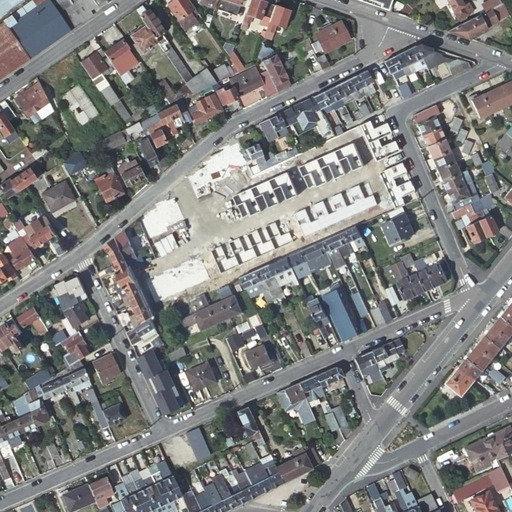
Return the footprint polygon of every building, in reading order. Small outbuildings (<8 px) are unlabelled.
[(0,0),(0,14),(20,0),(0,0)] [(58,13),(49,0),(45,0),(36,7),(31,10),(15,21),(7,26),(5,22),(0,25),(0,77),(70,30),(58,13)] [(31,10),(36,7),(32,0),(11,14),(15,21),(31,10)] [(52,0),(50,1),(58,13),(72,4),(78,0),(52,0)] [(91,0),(78,0),(72,4),(58,13),(70,30),(93,14),(90,9),(95,5),(91,0)] [(197,12),(188,0),(177,0),(168,6),(181,24),(192,15),(197,12)] [(242,0),(217,0),(216,7),(238,13),(242,0)] [(269,21),(275,5),(261,0),(249,0),(245,13),(269,21)] [(460,0),(446,0),(458,20),(469,14),(460,0)] [(502,3),(446,31),(469,39),(487,29),(486,27),(498,21),(498,20),(509,14),(503,2),(502,3)] [(145,11),(141,5),(134,10),(143,24),(156,42),(167,57),(174,52),(170,47),(166,49),(164,45),(167,43),(160,33),(163,31),(148,9),(145,11)] [(290,10),(275,5),(269,21),(264,38),(271,40),(276,25),(284,28),(290,10)] [(7,26),(15,21),(11,14),(10,12),(1,18),(5,22),(7,26)] [(205,22),(209,28),(213,15),(208,13),(205,22)] [(197,22),(194,18),(192,15),(181,24),(185,30),(197,22)] [(325,52),(350,39),(341,21),(315,34),(325,52)] [(149,47),(156,42),(143,24),(142,24),(141,24),(139,25),(138,26),(137,27),(137,28),(135,29),(137,31),(129,36),(141,53),(149,48),(149,47)] [(122,40),(103,53),(113,67),(115,70),(119,76),(126,71),(137,64),(127,49),(128,48),(122,40)] [(306,47),(303,41),(296,44),(299,50),(306,47)] [(432,51),(432,47),(420,43),(414,46),(425,66),(426,68),(443,60),(448,62),(446,63),(451,75),(470,67),(468,63),(457,60),(454,60),(443,57),(441,54),(432,51)] [(264,45),(259,58),(261,60),(277,50),(264,45)] [(425,66),(414,46),(404,51),(415,71),(425,66)] [(308,53),(306,47),(299,50),(302,56),(308,53)] [(107,76),(115,70),(113,67),(103,53),(100,48),(79,62),(94,83),(96,81),(94,78),(103,71),(107,76)] [(415,71),(404,51),(395,55),(404,75),(405,76),(415,71)] [(185,83),(192,78),(174,52),(167,57),(185,83)] [(282,67),(276,54),(262,61),(268,73),(282,67)] [(316,58),(322,69),(330,66),(324,54),(316,58)] [(404,75),(395,55),(384,61),(390,73),(391,72),(394,79),(404,75)] [(207,70),(214,80),(229,69),(225,65),(212,73),(209,69),(207,70)] [(227,78),(240,72),(235,65),(229,69),(214,80),(216,83),(227,78)] [(277,92),(291,85),(282,67),(268,73),(277,92)] [(211,86),(216,83),(214,80),(207,70),(206,69),(192,78),(185,83),(186,85),(193,95),(202,90),(211,86)] [(267,97),(277,92),(268,73),(263,75),(261,70),(257,72),(256,70),(249,73),(248,72),(229,82),(230,85),(236,97),(261,85),(267,97)] [(370,94),(375,91),(370,83),(371,82),(365,70),(354,76),(363,93),(368,90),(370,94)] [(126,71),(119,76),(124,83),(131,79),(126,71)] [(363,93),(354,76),(344,81),(352,97),(353,99),(363,95),(363,93)] [(511,103),(511,82),(510,78),(504,81),(505,84),(477,96),(475,93),(469,96),(479,118),(511,103)] [(110,105),(118,100),(103,80),(97,85),(110,105)] [(352,97),(344,81),(334,86),(342,102),(352,97)] [(48,101),(43,91),(38,82),(32,86),(14,98),(26,116),(48,101)] [(396,84),(402,98),(408,96),(401,82),(396,84)] [(60,96),(81,127),(100,114),(79,83),(60,96)] [(216,83),(211,86),(213,89),(214,92),(216,91),(220,90),(216,83)] [(181,100),(193,95),(186,85),(174,93),(170,89),(162,94),(170,106),(174,104),(181,100)] [(222,104),(236,97),(230,85),(220,90),(216,91),(222,104)] [(213,89),(211,86),(202,90),(203,94),(213,89)] [(342,102),(334,86),(324,91),(333,110),(344,105),(342,102)] [(333,110),(324,91),(313,96),(323,115),(333,110)] [(196,124),(223,111),(215,93),(196,102),(197,104),(189,108),(191,113),(191,114),(196,124)] [(15,115),(3,100),(0,101),(0,107),(9,120),(15,115)] [(180,115),(184,124),(191,121),(181,100),(174,104),(180,115)] [(170,106),(165,108),(174,127),(180,124),(177,117),(180,115),(174,104),(170,106)] [(362,118),(368,115),(363,105),(357,108),(359,111),(362,118)] [(174,127),(165,108),(156,112),(159,118),(161,122),(164,129),(168,136),(177,131),(174,127)] [(14,128),(0,109),(0,129),(4,135),(2,137),(9,145),(19,138),(13,129),(14,128)] [(357,120),(362,118),(359,111),(354,113),(357,120)] [(159,118),(156,112),(147,117),(144,118),(147,124),(159,118)] [(278,113),(260,122),(266,135),(269,141),(276,137),(276,139),(287,133),(284,126),(278,113)] [(352,122),(348,114),(343,116),(347,125),(352,122)] [(317,118),(328,139),(334,136),(331,130),(323,115),(317,118)] [(416,123),(422,135),(438,128),(433,116),(416,123)] [(462,120),(456,117),(450,131),(455,133),(462,120)] [(138,121),(124,128),(128,134),(141,127),(141,126),(138,121)] [(160,131),(164,129),(161,122),(147,129),(155,145),(156,147),(165,142),(160,131)] [(340,133),(342,132),(340,128),(339,126),(331,130),(334,136),(340,133)] [(102,150),(129,137),(128,134),(124,128),(98,141),(100,145),(102,150)] [(438,128),(422,135),(427,146),(443,139),(438,128)] [(147,129),(143,131),(146,138),(151,147),(155,145),(147,129)] [(468,131),(461,129),(456,140),(462,143),(464,139),(468,131)] [(511,138),(505,133),(496,145),(508,155),(511,149),(511,138)] [(148,166),(158,161),(155,155),(152,150),(151,147),(146,138),(140,141),(138,142),(137,142),(148,166)] [(427,146),(431,157),(448,150),(443,139),(427,146)] [(467,154),(469,150),(473,143),(466,140),(461,151),(467,154)] [(100,145),(98,141),(85,147),(87,151),(100,145)] [(287,159),(293,156),(297,154),(294,149),(284,154),(287,159)] [(431,157),(436,169),(453,162),(448,150),(431,157)] [(61,161),(68,175),(90,165),(83,151),(61,161)] [(163,170),(169,165),(162,151),(160,152),(155,155),(158,161),(163,170)] [(481,164),(482,163),(478,154),(472,156),(476,166),(481,164)] [(123,192),(121,187),(107,160),(102,162),(108,174),(102,177),(101,176),(94,180),(105,201),(123,192)] [(126,185),(128,184),(142,177),(133,160),(126,163),(125,161),(120,163),(121,166),(117,168),(126,185)] [(489,160),(482,163),(481,164),(486,175),(490,173),(494,171),(489,160)] [(436,169),(442,181),(458,174),(453,162),(436,169)] [(34,164),(20,173),(27,184),(35,179),(33,175),(39,171),(34,164)] [(27,184),(20,173),(9,180),(8,179),(0,184),(0,189),(6,198),(16,191),(25,186),(27,184)] [(498,190),(490,173),(486,175),(483,176),(490,193),(498,190)] [(447,192),(463,185),(458,174),(442,181),(447,192)] [(52,212),(74,199),(64,181),(41,194),(52,212)] [(469,204),(477,200),(471,186),(464,189),(463,185),(447,192),(455,211),(469,204)] [(392,194),(293,227),(298,243),(397,209),(392,194)] [(493,205),(488,194),(477,200),(469,204),(474,214),(481,211),(486,208),(493,205)] [(472,243),(485,237),(474,214),(469,204),(455,211),(451,212),(454,219),(460,216),(472,243)] [(489,216),(486,208),(481,211),(484,218),(489,216)] [(13,222),(5,211),(0,214),(0,218),(6,227),(13,222)] [(474,214),(485,237),(497,231),(490,215),(489,216),(484,218),(481,211),(474,214)] [(413,233),(405,215),(382,225),(390,243),(413,233)] [(57,234),(45,216),(19,233),(22,237),(26,243),(31,250),(39,245),(41,246),(44,245),(44,242),(57,234)] [(19,233),(13,222),(6,227),(16,242),(22,237),(19,233)] [(135,236),(146,231),(142,222),(131,226),(135,236)] [(365,246),(356,226),(344,231),(349,243),(354,240),(358,249),(365,246)] [(140,265),(124,230),(116,237),(126,261),(130,270),(140,265)] [(349,243),(344,231),(334,236),(343,256),(353,252),(353,251),(349,243)] [(334,236),(323,240),(333,262),(335,268),(346,263),(343,256),(334,236)] [(126,261),(116,237),(106,246),(112,254),(112,255),(117,265),(126,261)] [(323,240),(313,245),(323,267),(333,262),(323,240)] [(354,240),(349,243),(353,251),(358,249),(354,240)] [(28,265),(37,259),(31,250),(26,243),(11,252),(15,258),(13,260),(18,268),(27,263),(28,265)] [(302,250),(301,250),(306,262),(311,272),(323,267),(313,245),(302,250)] [(301,250),(287,256),(292,268),(306,262),(301,250)] [(414,262),(409,252),(400,256),(402,260),(405,267),(414,263),(414,262)] [(435,260),(432,254),(422,258),(425,265),(435,260)] [(172,256),(144,268),(156,295),(184,282),(172,256)] [(287,256),(273,263),(270,264),(275,275),(280,286),(293,280),(296,285),(300,284),(297,277),(292,268),(287,256)] [(422,258),(414,262),(414,263),(419,273),(428,270),(425,265),(422,258)] [(405,267),(402,260),(393,264),(397,273),(394,274),(406,299),(417,294),(410,277),(405,267)] [(132,273),(131,270),(130,270),(126,261),(117,265),(119,270),(118,270),(117,272),(121,280),(133,275),(132,273)] [(0,282),(8,278),(10,280),(17,276),(15,273),(9,263),(2,267),(0,263),(0,282)] [(275,275),(270,264),(258,269),(270,295),(277,292),(281,302),(286,299),(280,286),(275,275)] [(428,270),(435,286),(447,281),(439,264),(428,270)] [(108,272),(107,269),(98,272),(101,278),(105,276),(105,275),(106,273),(108,272)] [(270,295),(258,269),(241,277),(251,297),(263,292),(268,301),(272,299),(270,295)] [(419,273),(426,290),(435,286),(428,270),(419,273)] [(410,277),(417,294),(426,290),(419,273),(410,277)] [(139,289),(133,275),(121,280),(124,288),(126,289),(127,288),(130,294),(139,289)] [(302,275),(297,277),(300,284),(300,286),(306,283),(302,275)] [(87,297),(78,277),(65,283),(72,296),(64,301),(68,308),(80,301),(81,300),(87,297)] [(332,292),(341,288),(339,282),(329,286),(332,292)] [(377,304),(384,301),(385,301),(376,282),(369,286),(377,304)] [(322,297),(343,341),(361,332),(341,288),(332,292),(322,297)] [(143,298),(139,289),(130,294),(128,294),(129,295),(123,297),(127,306),(133,303),(143,298)] [(368,312),(359,291),(352,294),(361,315),(368,312)] [(394,291),(387,294),(392,304),(398,301),(394,291)] [(235,295),(223,300),(231,317),(242,312),(235,295)] [(120,298),(112,301),(114,307),(119,305),(120,302),(121,302),(121,301),(122,301),(121,299),(120,298)] [(147,307),(143,298),(133,303),(137,312),(147,307)] [(324,324),(330,322),(319,298),(314,300),(308,303),(317,321),(322,319),(324,324)] [(81,300),(80,301),(68,308),(64,311),(74,327),(88,319),(83,311),(86,310),(81,300)] [(223,300),(210,306),(217,323),(231,317),(223,300)] [(386,322),(392,319),(384,301),(377,304),(379,307),(386,322)] [(217,323),(210,306),(181,319),(185,327),(192,324),(192,325),(197,323),(200,330),(217,323)] [(511,307),(510,306),(502,316),(511,324),(511,307)] [(41,316),(35,307),(19,318),(25,327),(32,322),(35,326),(39,323),(41,326),(39,326),(43,332),(47,330),(46,328),(44,323),(40,316),(41,316)] [(151,317),(147,307),(137,312),(129,316),(120,320),(123,326),(129,323),(132,329),(151,317)] [(377,325),(386,322),(379,307),(371,311),(377,325)] [(248,319),(252,327),(254,326),(261,323),(262,322),(258,314),(248,319)] [(511,324),(502,316),(494,326),(509,338),(511,334),(511,324)] [(0,344),(3,350),(14,344),(19,351),(24,348),(17,336),(22,332),(13,317),(0,325),(0,344)] [(156,328),(151,317),(132,329),(126,332),(132,345),(135,344),(143,340),(142,336),(156,328)] [(55,321),(53,318),(48,321),(44,323),(46,328),(53,324),(52,323),(55,321)] [(359,321),(363,332),(367,330),(362,319),(359,321)] [(260,338),(267,335),(262,322),(261,323),(254,326),(260,338)] [(324,337),(328,335),(324,326),(320,328),(322,332),(324,337)] [(509,338),(494,326),(486,335),(501,348),(509,338)] [(160,335),(156,328),(142,336),(143,340),(145,342),(160,335)] [(86,343),(79,331),(63,340),(70,352),(61,357),(67,368),(79,360),(89,354),(84,344),(86,343)] [(239,333),(226,339),(232,351),(245,345),(239,333)] [(501,348),(486,335),(478,345),(493,357),(493,358),(501,348)] [(403,349),(397,338),(370,350),(376,362),(379,370),(387,366),(385,362),(396,357),(394,353),(403,349)] [(478,345),(468,358),(483,370),(493,358),(493,357),(478,345)] [(270,360),(263,346),(247,353),(247,354),(244,356),(250,368),(253,367),(253,368),(270,360)] [(186,354),(183,347),(170,353),(173,360),(186,354)] [(155,394),(165,415),(180,408),(171,387),(175,385),(168,369),(164,371),(154,349),(138,358),(148,379),(152,377),(159,392),(155,394)] [(354,359),(361,375),(373,369),(371,364),(376,362),(370,350),(354,358),(354,359)] [(117,359),(113,352),(91,362),(102,385),(113,379),(112,377),(120,373),(114,361),(117,359)] [(468,358),(460,367),(475,380),(483,370),(468,358)] [(87,379),(79,360),(67,368),(64,369),(72,386),(74,391),(74,392),(85,387),(82,381),(87,379)] [(215,380),(208,362),(187,372),(195,389),(215,380)] [(335,366),(315,375),(320,386),(343,376),(339,368),(335,366)] [(475,380),(460,367),(447,384),(462,396),(475,380)] [(494,368),(489,375),(501,385),(506,378),(494,368)] [(39,384),(50,378),(44,369),(23,382),(28,391),(32,388),(39,384)] [(72,386),(64,369),(50,378),(39,384),(40,387),(53,381),(58,392),(72,386)] [(320,386),(315,375),(298,383),(308,406),(309,408),(320,403),(317,397),(324,394),(320,386)] [(53,381),(40,387),(45,398),(58,392),(53,381)] [(28,391),(23,382),(2,395),(7,403),(9,402),(18,397),(23,394),(28,391)] [(298,383),(275,393),(284,410),(291,407),(297,409),(304,423),(314,419),(309,408),(308,406),(298,383)] [(37,399),(32,388),(28,391),(23,394),(27,402),(36,424),(48,419),(39,399),(37,399)] [(100,429),(108,426),(99,405),(91,388),(83,391),(100,429)] [(74,392),(74,391),(71,392),(78,409),(81,408),(74,392)] [(116,391),(108,395),(110,399),(118,396),(116,391)] [(27,402),(23,394),(18,397),(21,405),(27,402)] [(99,405),(108,426),(125,418),(118,403),(121,401),(118,396),(110,399),(99,405)] [(36,424),(27,402),(21,405),(16,407),(20,416),(16,418),(21,431),(36,424)] [(258,429),(247,405),(235,410),(247,436),(252,433),(258,429)] [(340,408),(332,411),(339,427),(347,423),(340,408)] [(332,430),(339,427),(332,411),(325,414),(332,430)] [(3,414),(0,414),(0,423),(6,437),(21,431),(16,418),(11,420),(7,422),(4,417),(3,414)] [(310,431),(318,427),(315,420),(307,423),(310,431)] [(486,435),(484,436),(494,457),(495,458),(511,450),(511,443),(511,441),(511,440),(511,432),(508,424),(493,432),(492,432),(489,431),(486,433),(486,435)] [(185,432),(197,460),(210,454),(198,427),(185,432)] [(261,435),(258,429),(252,433),(254,438),(261,435)] [(44,462),(51,459),(45,443),(41,435),(34,438),(44,462)] [(264,441),(261,435),(254,438),(257,444),(264,441)] [(223,439),(226,446),(233,443),(231,440),(229,436),(223,439)] [(494,457),(484,436),(463,447),(463,448),(462,449),(462,450),(462,451),(464,454),(466,455),(474,471),(489,464),(487,460),(494,457)] [(0,446),(8,443),(6,438),(6,437),(0,440),(0,446)] [(45,443),(51,459),(59,455),(52,440),(45,443)] [(82,442),(78,444),(80,449),(84,447),(87,446),(84,441),(82,442)] [(256,456),(249,441),(243,444),(250,459),(256,456)] [(0,453),(3,460),(13,455),(8,443),(0,446),(0,453)] [(227,450),(228,451),(229,453),(234,451),(239,449),(238,446),(237,445),(227,450)] [(295,457),(275,466),(283,482),(312,468),(310,465),(307,458),(304,451),(301,447),(292,451),(295,457)] [(311,447),(304,451),(307,458),(314,455),(311,447)] [(275,466),(270,454),(262,458),(266,467),(262,469),(272,488),(283,482),(275,466)] [(314,455),(307,458),(310,465),(318,461),(314,455)] [(0,471),(3,479),(9,477),(3,461),(0,462),(0,471)] [(272,488),(262,469),(260,463),(244,471),(255,496),(272,488)] [(147,468),(143,471),(145,476),(147,476),(148,479),(152,477),(151,475),(159,471),(156,464),(147,468)] [(199,465),(193,469),(195,474),(202,471),(199,465)] [(418,474),(407,467),(403,473),(414,480),(418,474)] [(495,476),(490,478),(493,484),(498,481),(501,487),(507,484),(499,467),(492,470),(495,476)] [(231,471),(245,501),(255,496),(244,471),(238,474),(235,469),(231,471)] [(161,474),(163,479),(171,475),(169,470),(161,474)] [(220,476),(234,506),(245,501),(231,471),(227,473),(226,470),(219,473),(220,476)] [(150,497),(158,494),(159,493),(152,477),(148,479),(147,476),(145,476),(143,471),(142,471),(140,472),(139,473),(141,476),(141,477),(143,481),(150,497)] [(152,477),(159,493),(166,490),(167,489),(163,479),(161,474),(159,471),(151,475),(152,477)] [(405,488),(397,471),(391,474),(394,479),(400,494),(404,492),(403,490),(405,488)] [(163,479),(167,489),(176,485),(173,479),(171,475),(163,479)] [(106,476),(88,484),(93,495),(104,490),(106,495),(107,496),(114,493),(106,476)] [(217,493),(225,510),(234,506),(220,476),(211,480),(217,493)] [(149,498),(150,497),(143,481),(141,477),(132,481),(134,485),(142,501),(149,498)] [(400,494),(394,479),(389,482),(394,493),(396,493),(397,495),(400,494)] [(124,485),(128,496),(133,506),(141,502),(142,501),(134,485),(132,481),(124,485)] [(379,481),(373,484),(381,501),(387,498),(379,481)] [(93,495),(88,484),(69,493),(63,495),(66,502),(70,511),(95,500),(93,495)] [(133,506),(128,496),(124,485),(115,490),(119,500),(123,510),(132,506),(133,506)] [(171,500),(181,495),(176,485),(167,489),(166,490),(171,500)] [(104,490),(93,495),(95,500),(106,495),(104,490)] [(166,511),(174,506),(171,500),(166,490),(159,493),(158,494),(166,511)] [(181,495),(188,511),(200,511),(193,494),(191,490),(181,495)] [(420,511),(411,491),(405,494),(407,498),(403,500),(409,511),(420,511)] [(497,511),(486,491),(469,500),(475,511),(497,511)] [(193,494),(200,511),(212,511),(206,498),(201,501),(197,492),(193,494)] [(206,498),(212,511),(222,511),(225,510),(217,493),(206,498)] [(431,511),(438,509),(430,493),(416,500),(421,511),(431,511)] [(156,511),(162,511),(166,511),(158,494),(150,497),(149,498),(156,511)] [(371,494),(368,496),(372,504),(373,506),(376,505),(371,494)] [(141,502),(145,511),(156,511),(149,498),(142,501),(141,502)] [(352,511),(345,498),(339,505),(342,511),(352,511)] [(409,511),(403,500),(400,502),(405,511),(403,511),(409,511)] [(133,506),(132,506),(134,511),(145,511),(141,502),(133,506)] [(397,511),(393,503),(384,507),(386,511),(397,511)]
